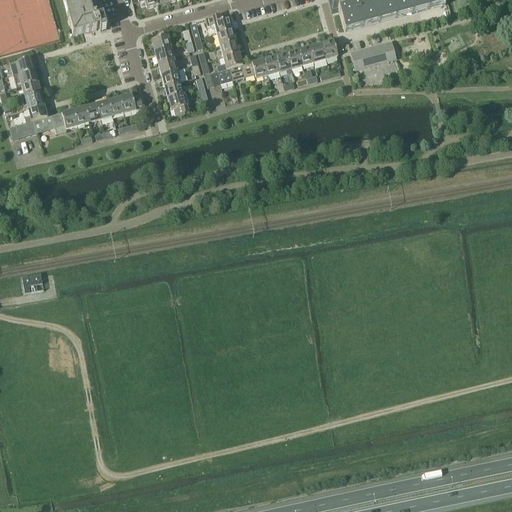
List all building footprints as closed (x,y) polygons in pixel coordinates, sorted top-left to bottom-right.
[(61,0),(62,0),(72,38),(81,35),(100,30),(100,32),(105,30),(101,17),(93,19),(87,0),(61,0)] [(157,7),(154,0),(137,0),(138,4),(144,2),(146,10),(157,7)] [(326,0),(330,13),(337,11),(343,32),(444,5),(442,0),(364,0),(352,4),(350,0),(334,0),(326,0)] [(213,27),(216,36),(231,32),(228,20),(221,22),(220,16),(204,20),(207,29),(213,27)] [(189,28),(193,42),(198,41),(194,26),(189,28)] [(182,33),(185,45),(190,43),(187,32),(182,33)] [(216,36),(219,48),(234,43),(231,32),(216,36)] [(157,40),(150,42),(153,54),(169,49),(169,50),(172,49),(170,42),(167,33),(156,36),(157,40)] [(319,45),(324,61),(335,58),(331,42),(319,45)] [(190,43),(185,45),(187,55),(193,53),(190,43)] [(219,48),(222,59),(238,55),(234,43),(219,48)] [(308,49),(312,65),(324,61),(319,45),(308,49)] [(350,56),(355,72),(395,61),(390,45),(350,56)] [(169,49),(153,54),(156,65),(172,61),(169,50),(169,49)] [(296,52),(301,68),(312,65),(308,49),(296,52)] [(285,55),(289,71),(301,68),(296,52),(285,55)] [(217,74),(216,75),(219,86),(231,83),(228,71),(241,67),(238,55),(222,59),(224,65),(215,67),(217,74)] [(273,58),(278,74),(284,73),(286,77),(291,76),(289,71),(285,55),(273,58)] [(266,78),(278,74),(273,58),(269,59),(269,58),(261,60),(262,61),(266,78)] [(14,65),(17,77),(33,73),(30,60),(14,65)] [(172,61),(156,65),(160,77),(175,72),(172,61)] [(228,71),(231,83),(253,76),(254,81),(262,79),(263,84),(268,82),(266,78),(262,61),(241,67),(228,71)] [(175,72),(160,77),(163,89),(179,84),(184,83),(181,71),(175,72)] [(309,72),(303,74),(305,82),(306,87),(315,84),(314,79),(311,80),(309,72)] [(337,72),(328,75),(329,80),(339,78),(337,72)] [(15,90),(20,88),(36,84),(33,73),(17,77),(12,78),(15,90)] [(216,75),(209,76),(213,88),(219,86),(216,75)] [(329,80),(328,75),(318,78),(320,83),(329,80)] [(213,88),(209,76),(203,78),(207,89),(213,88)] [(195,82),(198,91),(203,90),(201,81),(195,82)] [(305,82),(295,84),(297,90),(306,87),(305,82)] [(19,101),(23,100),(40,96),(36,84),(20,88),(22,95),(17,97),(19,101)] [(179,84),(163,89),(166,100),(182,96),(179,84)] [(291,86),(282,88),(283,94),(292,91),(291,86)] [(203,90),(198,91),(201,104),(207,102),(203,90)] [(23,100),(27,112),(43,107),(40,96),(23,100)] [(118,99),(123,116),(141,110),(138,97),(131,99),(130,96),(118,99)] [(182,96),(166,100),(169,112),(174,111),(176,119),(190,115),(188,107),(185,97),(182,98),(182,96)] [(107,103),(111,119),(123,116),(118,99),(107,103)] [(95,106),(100,122),(111,119),(107,103),(95,106)] [(7,105),(2,106),(4,116),(10,114),(7,105)] [(84,109),(88,125),(100,122),(95,106),(84,109)] [(22,120),(24,126),(26,125),(27,129),(33,127),(32,123),(46,119),(43,107),(27,112),(28,119),(22,120)] [(72,112),(76,128),(88,125),(84,109),(72,112)] [(32,123),(33,127),(36,135),(64,128),(65,132),(76,128),(72,112),(46,119),(32,123)] [(24,126),(21,126),(24,139),(30,137),(27,129),(26,125),(24,126)] [(21,126),(14,128),(18,140),(24,139),(21,126)] [(138,126),(127,129),(128,134),(139,131),(138,126)] [(33,127),(27,129),(30,137),(36,135),(33,127)] [(18,140),(14,128),(8,130),(12,142),(18,140)] [(128,134),(127,129),(117,132),(119,137),(128,134)] [(113,133),(103,135),(105,141),(115,138),(113,133)] [(105,141),(103,135),(94,138),(95,143),(105,141)] [(80,142),(82,147),(92,144),(90,139),(80,142)] [(40,276),(21,279),(24,296),(30,295),(29,288),(35,287),(42,286),(40,276)]
